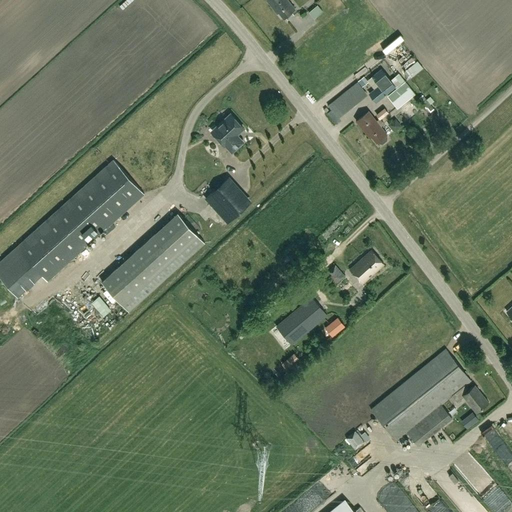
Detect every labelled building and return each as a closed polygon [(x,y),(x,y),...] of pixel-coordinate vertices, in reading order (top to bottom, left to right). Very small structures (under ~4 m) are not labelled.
[(266,0),(275,11),(277,9),(284,18),(295,9),(288,0),(266,0)] [(313,12),(316,15),(326,7),(320,1),(301,16),(298,11),(294,14),(303,27),(311,21),(307,16),(313,12)] [(408,41),(401,44),(405,56),(413,53),(408,41)] [(372,77),(377,82),(373,85),(375,88),(369,93),(377,102),(396,87),(381,69),(372,77)] [(362,87),(369,82),(364,76),(358,81),(362,87)] [(398,107),(414,95),(404,83),(389,95),(398,107)] [(427,108),(430,112),(434,109),(430,104),(433,102),(429,97),(426,99),(423,95),(419,98),(423,102),(422,103),(426,108),(427,108)] [(387,136),(386,134),(387,134),(381,126),(384,124),(380,119),(388,113),(384,108),(376,115),(379,119),(377,121),(369,111),(356,121),(370,138),(372,136),(376,142),(377,141),(379,143),(383,143),(387,140),(387,136)] [(244,128),(231,114),(212,131),(225,145),(226,145),(232,152),(243,141),(237,134),(244,128)] [(42,275),(48,281),(145,194),(114,159),(0,261),(0,275),(19,297),(42,275)] [(217,188),(206,198),(227,222),(248,203),(234,188),(225,197),(217,188)] [(129,311),(205,242),(178,212),(102,281),(129,311)] [(330,240),(342,226),(334,219),(322,233),(330,240)] [(371,250),(350,269),(363,283),(384,264),(371,250)] [(345,276),(335,264),(327,272),(337,283),(345,276)] [(348,293),(357,300),(361,295),(352,288),(348,293)] [(292,344),(328,314),(312,296),(276,326),(292,344)] [(329,339),(345,326),(338,317),(322,330),(323,331),(319,334),(322,337),(325,334),(329,339)] [(475,385),(468,390),(464,385),(465,384),(465,385),(472,380),(446,348),(370,408),(397,441),(407,432),(418,445),(452,417),(442,404),(452,396),(458,402),(464,397),(476,412),(489,402),(475,385)] [(462,421),(467,429),(479,420),(473,412),(462,421)] [(346,438),(355,450),(365,442),(355,430),(346,438)] [(362,447),(365,452),(374,446),(371,441),(362,447)] [(441,474),(447,480),(454,474),(449,467),(441,474)] [(491,511),(480,494),(464,505),(468,511),(491,511)] [(328,511),(356,511),(345,498),(328,511)] [(419,511),(408,499),(393,511),(419,511)]
